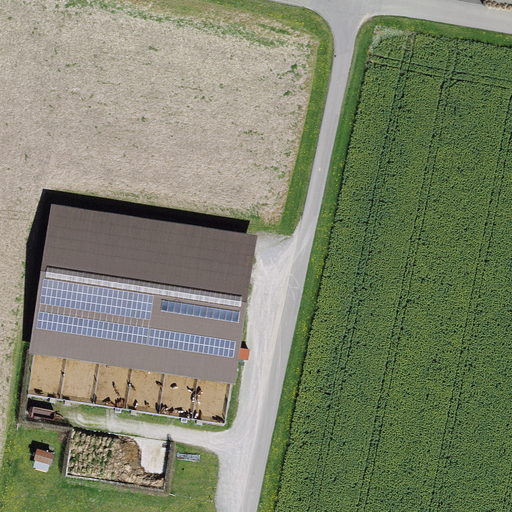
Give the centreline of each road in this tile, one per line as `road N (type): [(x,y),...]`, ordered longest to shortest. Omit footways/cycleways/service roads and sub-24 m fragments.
road 1 (residential): [(249,511),(349,3)]
road 2 (unclassified): [(511,26),(349,3)]
